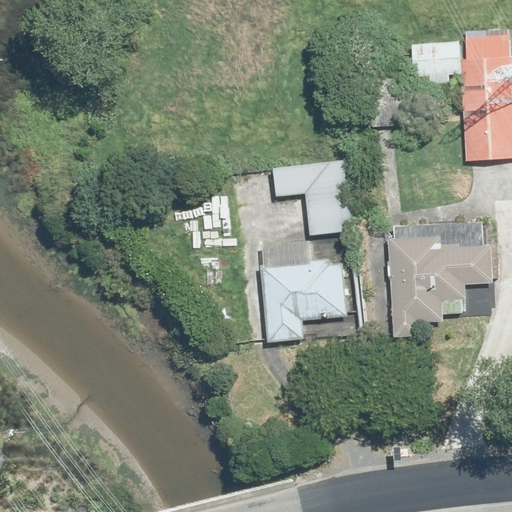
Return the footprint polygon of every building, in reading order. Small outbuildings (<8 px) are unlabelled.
[(511,31),(466,32),(469,155),(511,154),(511,31)] [(462,36),(415,37),(416,73),(432,73),(432,79),(453,79),(453,72),(463,71),(462,36)] [(349,159),(272,166),(275,195),(309,192),(313,233),(356,229),(349,159)] [(229,180),(192,182),(194,223),(232,220),(229,180)] [(443,229),(389,232),(395,337),(423,335),(423,325),(444,324),(443,311),(469,310),(469,284),(492,283),(491,245),(444,247),(443,229)] [(346,258),(266,265),(273,343),(311,339),(309,318),(351,314),(346,258)]
